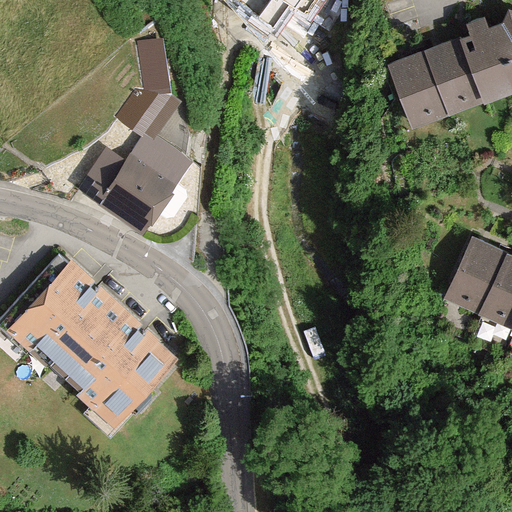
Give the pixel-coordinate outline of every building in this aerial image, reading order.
[(238,0),(273,26),(292,0),(313,13),(322,0),(238,0)] [(487,102),(511,92),(511,13),(506,15),(465,29),(487,102)] [(465,29),(389,58),(413,130),(487,102),(465,29)] [(182,32),(150,36),(157,87),(188,83),(182,32)] [(106,143),(83,187),(147,230),(191,155),(163,134),(155,142),(142,135),(127,157),(106,143)] [(511,248),(472,229),(445,295),(479,312),(511,248)] [(181,353),(57,244),(0,308),(0,332),(84,416),(95,405),(114,426),(181,353)] [(511,248),(479,312),(511,326),(511,248)]
